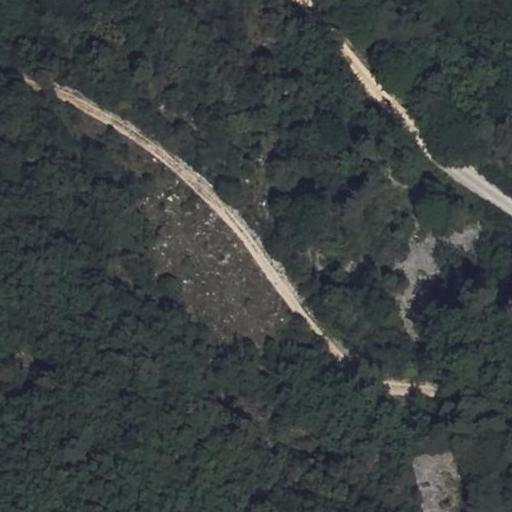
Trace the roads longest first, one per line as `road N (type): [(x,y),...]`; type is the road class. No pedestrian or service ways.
road 1 (track): [(511,395),(389,384),(340,357),(170,155),(63,96),(0,76)]
road 2 (track): [(292,0),(457,170),(511,211)]
